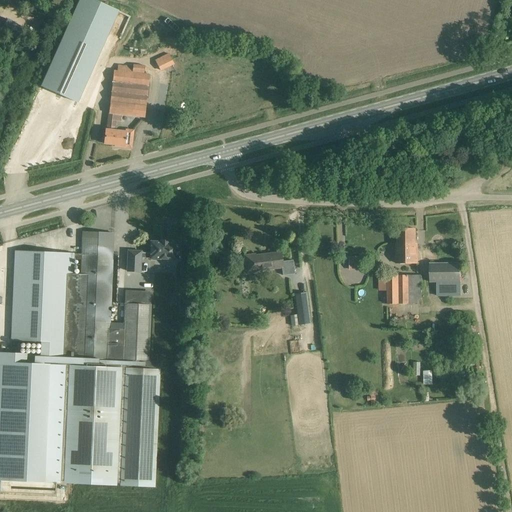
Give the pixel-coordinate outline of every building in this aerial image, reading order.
[(78,102),(118,11),(93,0),(79,0),(41,86),(78,102)] [(175,65),(169,54),(155,60),(161,72),(175,65)] [(143,73),(145,66),(133,64),(132,69),(118,68),(117,70),(114,70),(106,129),(104,144),(117,145),(117,147),(132,149),(134,130),(126,129),(125,132),(115,131),(116,121),(121,122),(122,115),(144,118),(149,74),(143,73)] [(415,250),(415,229),(397,229),(398,248),(396,248),(396,263),(418,263),(417,250),(415,250)] [(0,492),(55,496),(56,481),(154,485),(160,361),(147,361),(151,304),(124,304),(122,345),(109,345),(114,234),(83,232),(81,254),(15,251),(11,340),(41,342),(40,356),(33,356),(0,354),(0,492)] [(175,259),(177,259),(178,243),(151,242),(151,252),(128,251),(127,271),(141,272),(142,258),(150,258),(150,260),(160,260),(160,259),(167,259),(169,261),(174,262),(175,259)] [(257,272),(283,269),(281,252),(256,255),(256,254),(243,255),(245,268),(257,266),(257,272)] [(364,271),(364,257),(349,257),(349,272),(364,271)] [(461,295),(461,263),(430,263),(430,283),(438,283),(438,295),(461,295)] [(422,303),(421,275),(387,276),(387,304),(422,303)] [(214,286),(207,287),(206,287),(207,294),(215,293),(214,286)] [(150,303),(150,291),(124,290),(124,303),(150,303)] [(290,327),(297,326),(310,325),(306,293),(293,295),(296,316),(289,317),(290,327)] [(423,371),(423,385),(434,385),(434,371),(423,371)] [(372,405),(379,405),(378,391),(371,392),(372,405)]
